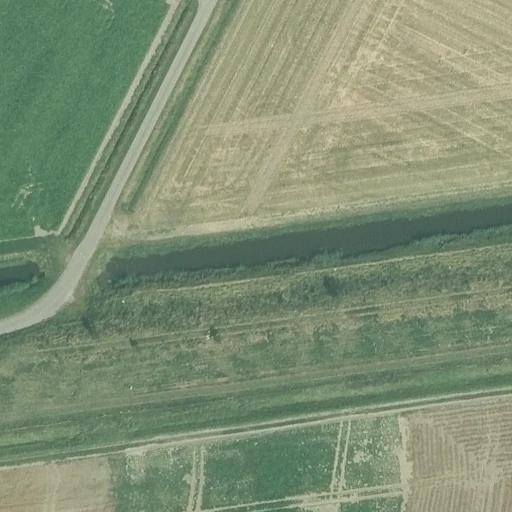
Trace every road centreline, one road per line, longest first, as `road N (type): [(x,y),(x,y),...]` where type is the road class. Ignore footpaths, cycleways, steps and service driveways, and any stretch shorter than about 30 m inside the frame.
road 1 (track): [(511,345),(0,424)]
road 2 (unclassified): [(0,330),(50,304),(83,254),(207,0)]
